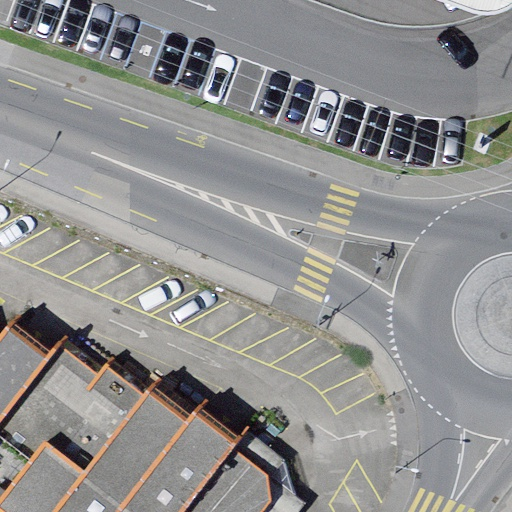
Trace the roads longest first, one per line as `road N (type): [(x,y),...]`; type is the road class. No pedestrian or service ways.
road 1 (tertiary): [(0,116),(427,285)]
road 2 (tertiary): [(427,285),(425,355),(441,386),(489,416)]
